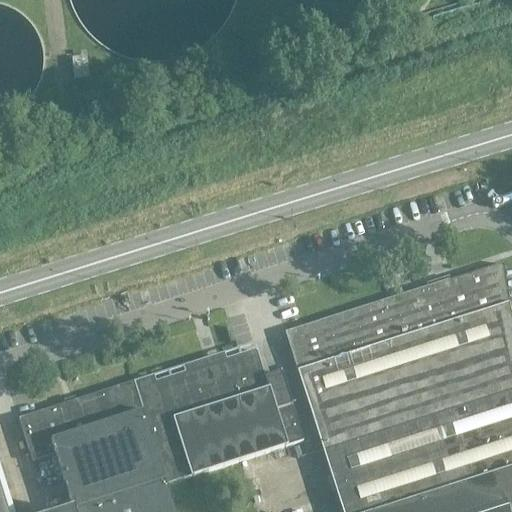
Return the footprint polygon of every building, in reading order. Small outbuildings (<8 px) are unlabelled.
[(68,0),(77,19),(90,37),(107,51),(128,60),(149,64),(171,62),(192,54),(211,42),(215,46),(219,51),(224,46),(220,41),(216,37),(226,24),(234,9),(236,0),(68,0)] [(307,0),(310,1),(331,6),(352,6),(372,0),(375,5),(377,11),(383,8),(379,0),(307,0)] [(407,15),(410,26),(490,2),(489,0),(474,0),(460,4),(460,2),(457,3),(458,5),(415,18),(413,13),(407,15)] [(0,118),(5,117),(13,113),(22,108),(28,102),(29,101),(33,104),(37,99),(33,96),(37,88),(41,80),(43,71),(43,60),(43,50),(40,41),(34,30),(27,20),(18,13),(7,8),(0,5),(0,118)] [(386,23),(389,34),(396,32),(392,21),(386,23)] [(89,80),(86,58),(72,60),(74,82),(89,80)] [(244,73),(242,66),(236,68),(238,75),(244,73)] [(58,119),(61,127),(79,121),(77,114),(58,119)] [(318,439),(341,511),(391,511),(511,474),(511,325),(503,266),(285,336),(318,439)] [(133,384),(166,488),(303,443),(281,375),(266,380),(257,353),(211,368),(209,360),(201,363),(203,370),(155,386),(152,378),(133,384)] [(173,511),(166,488),(133,384),(19,421),(32,463),(55,456),(73,511),(13,511),(0,470),(0,493),(6,511),(173,511)] [(511,511),(511,474),(392,511),(511,511)]
